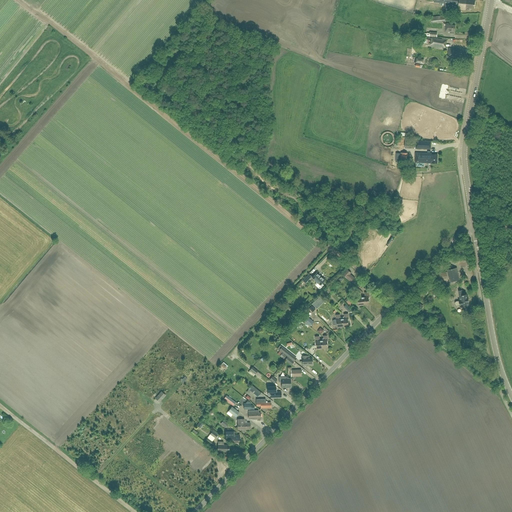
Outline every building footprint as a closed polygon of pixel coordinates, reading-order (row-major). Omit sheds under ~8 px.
[(443,0),(443,7),(458,9),(465,10),(465,8),(474,9),(475,0),(474,0),(443,0)] [(446,23),(445,32),(450,33),(450,32),(454,32),(455,25),(449,25),(449,23),(446,23)] [(446,40),(432,38),(430,45),(445,48),(446,40)] [(449,48),(447,57),(457,59),(458,58),(465,59),(466,52),(457,50),(449,48)] [(431,141),(416,141),(416,149),(431,149),(431,141)] [(415,161),(427,162),(427,161),(431,161),(431,163),(437,163),(437,154),(430,154),(430,153),(415,153),(415,161)] [(450,282),(459,280),(457,268),(447,270),(450,282)] [(351,282),(355,278),(350,274),(351,273),(347,270),(343,275),(351,282)] [(322,283),(325,280),(317,272),(312,278),(317,282),(316,284),(316,285),(319,288),(320,288),(323,285),(324,285),(322,283)] [(448,281),(446,272),(436,274),(439,284),(448,281)] [(309,274),(303,280),(306,283),(312,276),(309,274)] [(463,295),(462,290),(458,291),(460,300),(459,300),(459,301),(456,301),(455,303),(455,305),(457,306),(460,305),(460,307),(461,306),(461,307),(463,307),(463,308),(467,307),(467,306),(469,306),(468,302),(469,302),(468,298),(467,298),(467,294),(463,295)] [(324,301),(320,297),(312,304),(316,308),(324,301)] [(422,306),(415,301),(412,305),(419,311),(422,306)] [(338,327),(343,326),(342,319),(340,319),(340,314),(336,315),(336,319),(334,319),(333,321),(333,324),(334,324),(337,324),(338,327)] [(304,321),(310,326),(314,322),(308,317),(304,321)] [(279,350),(294,361),(296,358),(282,346),(279,350)] [(302,361),(301,361),(300,361),(300,362),(301,363),(302,363),(302,365),(312,365),(312,357),(309,357),(309,355),(302,356),(302,361)] [(285,360),(291,365),(293,361),(287,356),(285,360)] [(252,367),(250,370),(248,372),(253,376),(255,374),(259,377),(262,374),(252,367)] [(287,367),(287,371),(288,374),(291,374),(291,376),(301,376),(301,369),(291,370),(291,367),(287,367)] [(282,387),(290,387),(290,379),(286,376),(279,376),(279,382),(281,382),(282,387)] [(248,389),(258,397),(261,392),(252,385),(248,389)] [(275,386),(267,387),(268,396),(271,396),(271,397),(281,397),(281,392),(276,392),(275,386)] [(161,391),(155,398),(159,402),(166,395),(161,391)] [(224,398),(233,406),(236,402),(226,395),(224,398)] [(265,399),(256,399),(256,406),(260,406),(260,408),(271,407),(270,402),(265,402),(265,399)] [(231,406),(228,411),(235,417),(239,412),(231,406)] [(258,411),(248,411),(249,418),(257,417),(257,421),(261,420),(260,413),(258,413),(258,411)] [(244,419),(237,419),(238,429),(250,429),(250,422),(246,423),(246,421),(244,421),(244,419)] [(229,424),(224,420),(221,424),(225,428),(229,424)] [(239,441),(239,440),(240,440),(240,435),(234,435),(234,431),(225,431),(225,438),(229,438),(229,440),(234,440),(234,441),(235,442),(238,442),(239,441)] [(218,441),(218,451),(229,451),(229,445),(223,445),(223,441),(218,441)]
